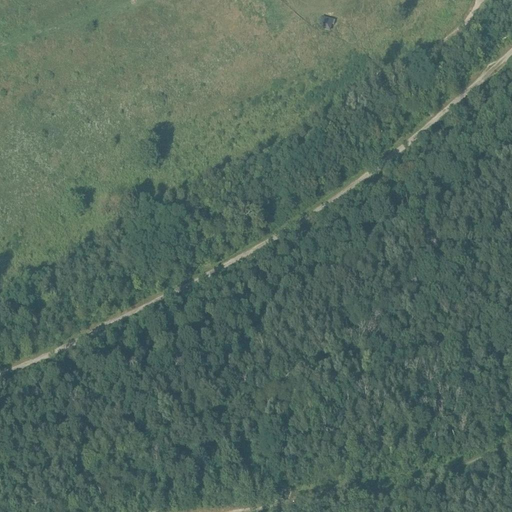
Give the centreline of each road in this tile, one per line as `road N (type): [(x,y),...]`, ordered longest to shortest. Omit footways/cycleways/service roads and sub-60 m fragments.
road 1 (track): [(0,372),(268,241),(384,162),(511,50)]
road 2 (track): [(0,300),(408,65),(449,37),(479,0)]
road 3 (track): [(511,443),(419,481),(243,511)]
